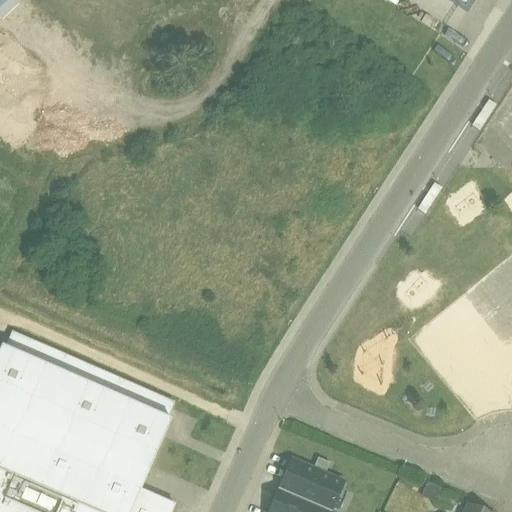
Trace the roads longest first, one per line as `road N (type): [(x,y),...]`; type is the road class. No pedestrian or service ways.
road 1 (residential): [(273,388),(511,15)]
road 2 (residential): [(511,481),(273,388)]
road 3 (residential): [(273,388),(216,511)]
